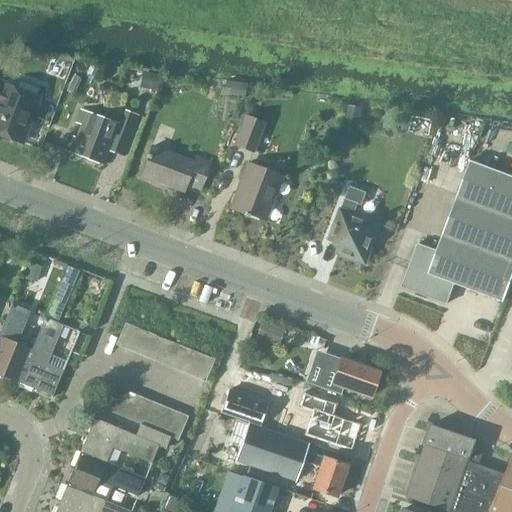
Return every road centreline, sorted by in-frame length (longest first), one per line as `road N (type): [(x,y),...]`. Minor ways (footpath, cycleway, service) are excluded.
road 1 (residential): [(444,377),(410,345),(369,327),(0,185)]
road 2 (residential): [(365,511),(409,404),(444,377)]
road 3 (residential): [(15,511),(37,439),(0,414)]
